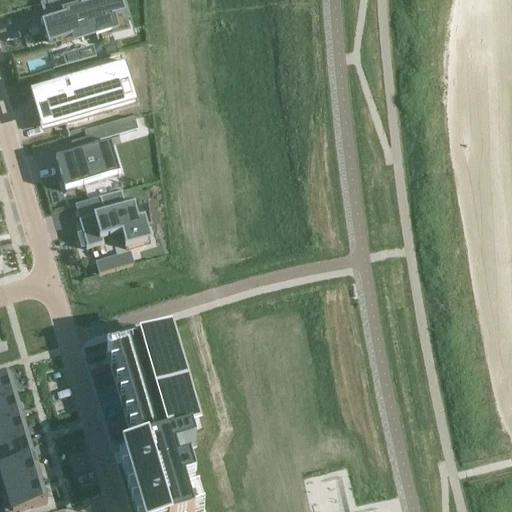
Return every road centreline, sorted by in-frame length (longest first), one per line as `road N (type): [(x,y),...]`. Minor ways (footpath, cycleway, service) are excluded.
road 1 (residential): [(115,511),(49,283)]
road 2 (residential): [(49,283),(0,113)]
